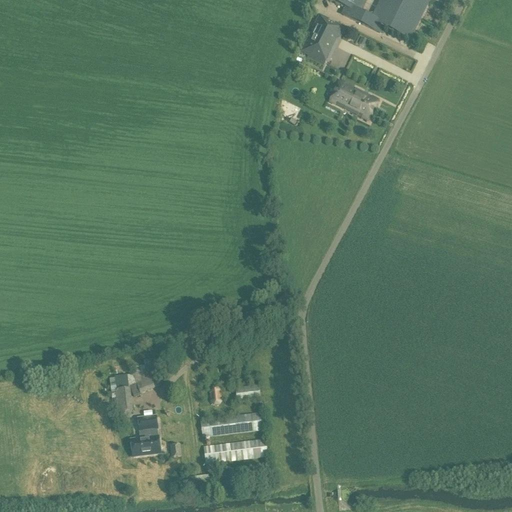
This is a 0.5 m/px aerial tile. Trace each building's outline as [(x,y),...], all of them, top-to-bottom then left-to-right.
[(409,39),(428,0),(382,0),(374,18),(359,11),(364,0),(329,0),(347,9),(343,16),(380,34),(383,27),(409,39)] [(339,38),(343,28),(320,17),(308,41),(307,41),(302,52),(324,63),(337,37),(339,38)] [(364,47),(367,41),(362,38),(359,44),(364,47)] [(340,82),(330,102),(344,109),(344,110),(358,116),(369,121),(378,101),(368,96),(355,90),(340,82)] [(133,377),(114,378),(115,388),(117,406),(118,414),(133,412),(131,399),(130,389),(129,387),(136,385),(140,396),(161,387),(153,369),(156,368),(155,360),(143,361),(144,367),(144,372),(139,374),(133,377)] [(259,388),(235,390),(237,403),(260,401),(259,388)] [(212,389),(209,393),(210,404),(213,407),(219,406),(221,402),(220,391),(217,389),(212,389)] [(259,414),(200,422),(202,439),(262,430),(259,414)] [(148,439),(133,441),(135,457),(162,454),(160,438),(157,438),(156,429),(159,429),(157,418),(140,420),(142,431),(147,431),(148,439)] [(263,441),(203,449),(206,465),(265,457),(263,441)] [(180,447),(170,448),(171,459),(181,459),(180,447)] [(233,469),(222,471),(225,486),(235,484),(233,469)] [(196,483),(208,481),(206,471),(194,473),(196,483)]
